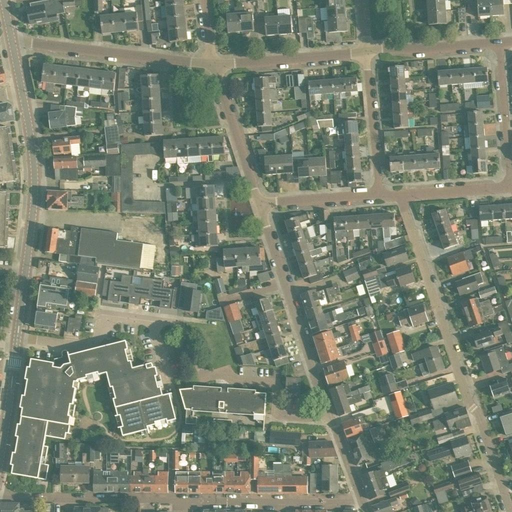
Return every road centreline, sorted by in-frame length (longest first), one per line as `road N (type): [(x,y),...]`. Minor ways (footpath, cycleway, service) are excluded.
road 1 (residential): [(331,412),(275,414),(275,383),(205,377),(180,323),(111,315),(90,345),(17,338)]
road 2 (residential): [(362,501),(0,498)]
road 3 (residential): [(506,511),(400,195)]
road 4 (residential): [(331,412),(260,203)]
road 5 (residential): [(211,65),(11,40)]
road 6 (tertiary): [(25,281),(34,163),(22,93)]
road 7 (residential): [(366,53),(211,65)]
road 8 (residential): [(260,203),(211,65)]
road 9 (residential): [(511,188),(499,44)]
road 10 (residential): [(379,196),(366,53)]
road 11 (residential): [(499,44),(366,53)]
road 12 (tertiary): [(0,459),(17,338)]
